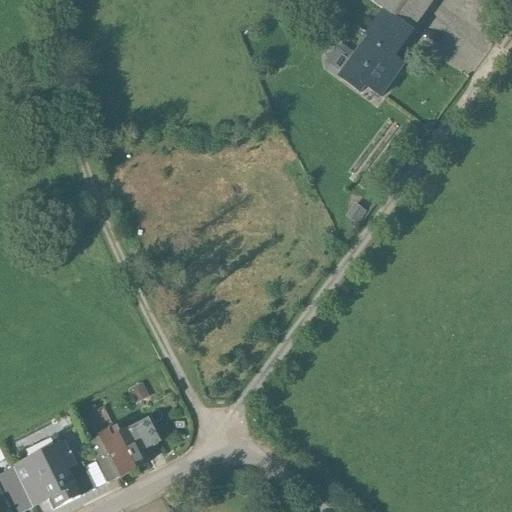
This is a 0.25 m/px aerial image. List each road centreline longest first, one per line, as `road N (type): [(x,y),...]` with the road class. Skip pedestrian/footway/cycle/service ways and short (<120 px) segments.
road 1 (track): [(223,422),(511,32)]
road 2 (track): [(223,422),(164,353),(48,34),(49,0)]
road 3 (residential): [(106,511),(223,422),(318,511)]
